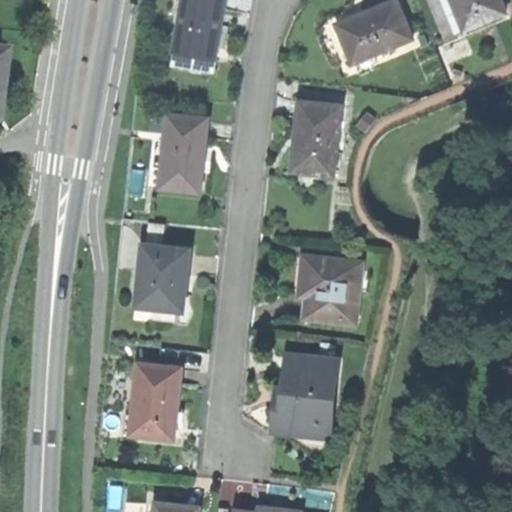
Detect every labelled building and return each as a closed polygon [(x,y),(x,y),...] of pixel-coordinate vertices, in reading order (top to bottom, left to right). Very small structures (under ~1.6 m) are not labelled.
[(182,0),(177,52),(217,56),(220,26),(222,0),(182,0)] [(341,25),(357,62),(416,38),(400,0),(384,0),(364,8),(367,15),(355,20),(341,25)] [(454,0),(465,27),(506,10),(501,0),(454,0)] [(294,173),(335,176),(341,104),(297,100),(296,123),(295,134),(297,135),(294,173)] [(159,189),(200,192),(202,159),(205,120),(164,117),(162,151),(161,171),(159,189)] [(149,170),(161,171),(162,151),(151,151),(149,170)] [(140,309),(188,312),(190,283),(192,249),(144,246),(140,309)] [(313,318),(364,322),(368,262),(317,259),(315,290),(313,318)] [(343,362),(294,358),(293,383),(291,408),(282,407),(281,433),(338,437),(343,362)] [(130,439),(175,441),(177,404),(179,367),(135,364),(132,415),(130,439)] [(120,438),(130,439),(132,415),(121,414),(120,438)] [(175,501),(154,500),(153,511),(198,511),(199,502),(175,501)]
